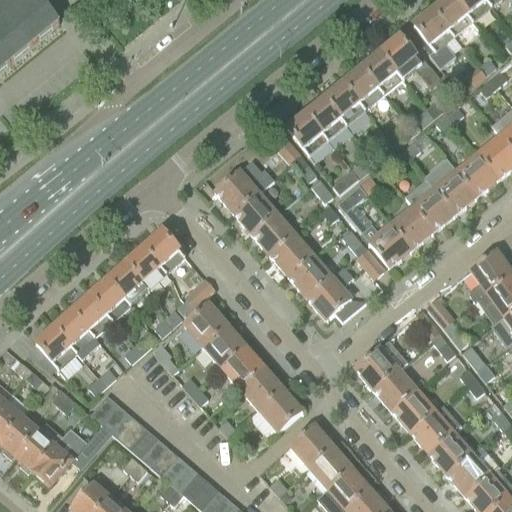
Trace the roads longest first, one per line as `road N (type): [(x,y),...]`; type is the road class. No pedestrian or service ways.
road 1 (primary): [(0,285),(141,153),(332,0)]
road 2 (residential): [(154,188),(386,0)]
road 3 (residential): [(320,387),(154,188)]
road 4 (residential): [(508,233),(320,387)]
road 5 (primary): [(283,0),(112,139)]
road 6 (residential): [(0,310),(154,188)]
road 7 (residential): [(230,0),(119,92),(112,139)]
road 8 (residential): [(428,511),(320,387)]
road 9 (primary): [(112,139),(0,228)]
